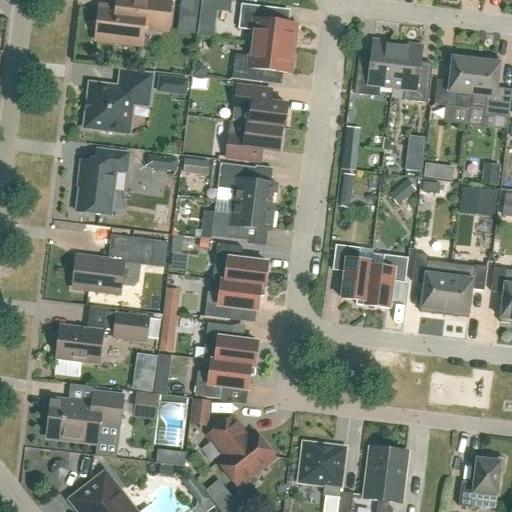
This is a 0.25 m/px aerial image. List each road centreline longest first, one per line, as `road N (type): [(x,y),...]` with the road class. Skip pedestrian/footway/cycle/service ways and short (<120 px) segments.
road 1 (residential): [(332,5),(294,328)]
road 2 (residential): [(294,328),(286,399),(511,429)]
road 3 (residential): [(294,328),(511,354)]
road 4 (residential): [(25,0),(0,185)]
road 5 (residential): [(332,5),(511,26)]
